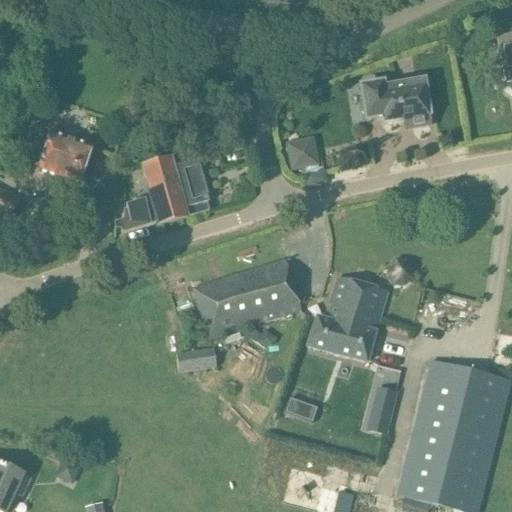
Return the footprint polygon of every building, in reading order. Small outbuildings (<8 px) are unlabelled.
[(511,36),(497,40),(506,84),(511,83),(511,36)] [(407,86),(406,80),(360,88),(365,123),(371,122),(370,117),(380,115),(382,127),(403,123),(404,132),(429,128),(428,118),(423,83),(407,86)] [(210,141),(199,103),(178,108),(183,126),(159,133),(165,154),(210,141)] [(49,135),(37,172),(55,178),(49,196),(73,204),(91,149),(49,135)] [(303,143),(286,145),(291,171),(316,167),(314,156),(305,158),(303,143)] [(221,162),(217,148),(209,151),(213,164),(221,162)] [(195,164),(192,155),(139,169),(150,205),(145,206),(144,202),(125,207),(126,211),(123,212),(123,221),(114,224),(114,231),(120,231),(121,234),(156,224),(157,228),(208,213),(206,205),(208,205),(206,199),(205,199),(205,198),(204,199),(204,200),(191,203),(183,173),(196,169),(196,170),(197,170),(197,169),(198,169),(196,163),(195,164)] [(307,178),(308,187),(324,184),(322,176),(307,178)] [(5,196),(0,192),(0,215),(9,221),(20,201),(6,193),(5,196)] [(284,263),(284,262),(283,262),(283,263),(196,290),(193,291),(193,292),(199,311),(210,341),(299,313),(289,280),(284,263)] [(387,279),(393,286),(403,287),(411,281),(412,271),(406,263),(396,262),(388,268),(387,279)] [(337,280),(324,322),(316,319),(308,349),(366,365),(374,335),(375,335),(386,295),(337,280)] [(250,330),(245,338),(256,345),(261,337),(250,330)] [(215,370),(213,350),(175,355),(179,375),(215,370)] [(477,511),(510,384),(430,364),(397,498),(451,511),(477,511)] [(289,399),(284,415),(313,425),(318,410),(289,399)] [(373,404),(366,433),(386,438),(393,409),(373,404)] [(31,481),(0,466),(0,511),(6,511),(14,495),(22,498),(31,481)]
